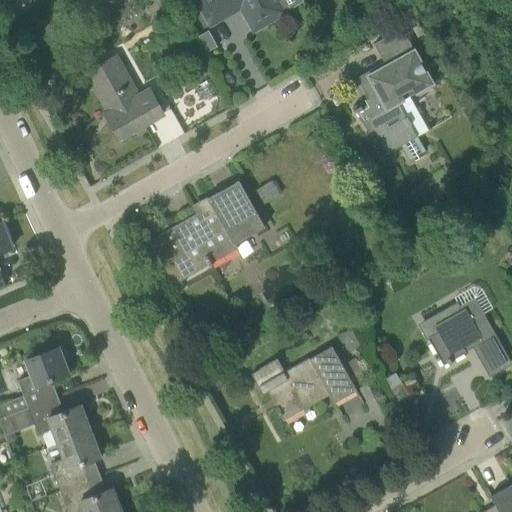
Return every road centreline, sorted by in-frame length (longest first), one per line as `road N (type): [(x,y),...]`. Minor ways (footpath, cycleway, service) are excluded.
road 1 (residential): [(61,234),(293,99)]
road 2 (residential): [(194,511),(87,289)]
road 3 (residential): [(362,511),(499,437)]
road 4 (residential): [(61,234),(0,115)]
